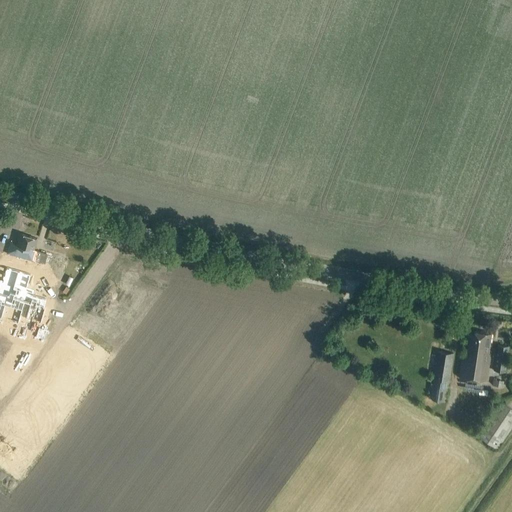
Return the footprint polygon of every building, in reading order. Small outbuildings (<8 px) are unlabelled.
[(54,303),(61,280),(46,276),(48,270),(47,269),(40,267),(44,254),(20,247),(16,261),(13,260),(9,273),(12,274),(6,295),(32,303),(38,282),(43,284),(39,299),(54,303)] [(490,345),(492,334),(475,332),(474,335),(465,334),(459,377),(487,381),(493,345),(490,345)] [(506,372),(510,346),(498,345),(495,371),(506,372)] [(361,359),(370,362),(373,352),(364,349),(361,359)] [(446,401),(454,354),(438,351),(430,398),(446,401)] [(488,390),(488,382),(473,382),(473,390),(488,390)] [(497,448),(511,426),(511,407),(501,400),(477,434),(497,448)]
